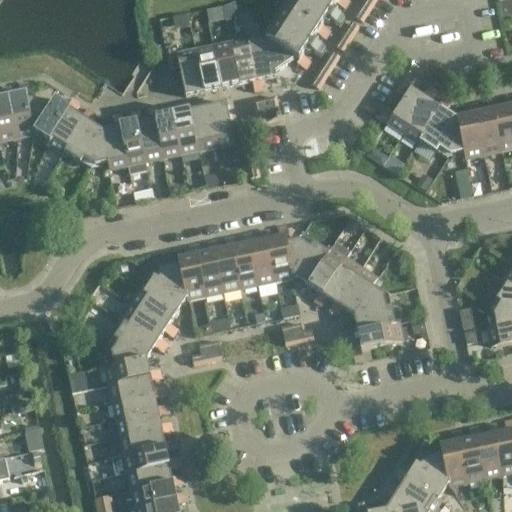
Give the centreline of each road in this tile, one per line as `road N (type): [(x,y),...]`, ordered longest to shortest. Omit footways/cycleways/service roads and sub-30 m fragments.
road 1 (residential): [(301,197),(93,241),(51,297),(0,315)]
road 2 (residential): [(301,197),(296,139),(332,124),(387,45),(404,40)]
road 3 (residential): [(292,386),(243,406),(239,425),(257,449),(309,442),(338,409)]
road 4 (residential): [(404,40),(417,12),(463,1),(474,53),(435,61)]
road 5 (residential): [(462,380),(431,231)]
road 6 (residential): [(431,231),(354,191),(301,197)]
road 7 (residential): [(338,409),(462,380)]
